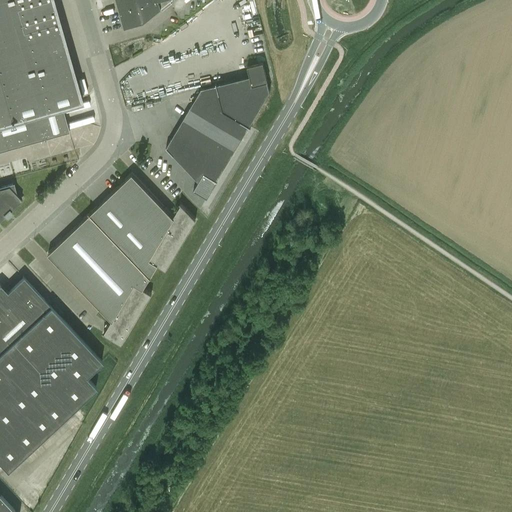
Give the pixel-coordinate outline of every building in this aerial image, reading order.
[(0,0),(0,148),(67,130),(60,106),(81,100),(53,0),(0,0)] [(115,0),(124,28),(143,23),(171,0),(115,0)] [(198,181),(193,189),(206,198),(217,180),(216,180),(269,92),(266,82),(267,82),(262,62),(246,66),(249,76),(204,87),(201,88),(201,89),(167,146),(166,146),(166,147),(198,181)] [(173,217),(131,173),(47,253),(111,321),(104,334),(121,344),(151,293),(143,288),(157,265),(165,270),(195,219),(181,204),(173,217)] [(12,184),(0,187),(0,218),(19,200),(18,196),(13,191),(12,184)] [(85,376),(101,361),(22,276),(6,291),(0,284),(0,463),(6,470),(95,386),(85,376)] [(0,511),(15,511),(0,495),(0,511)]
